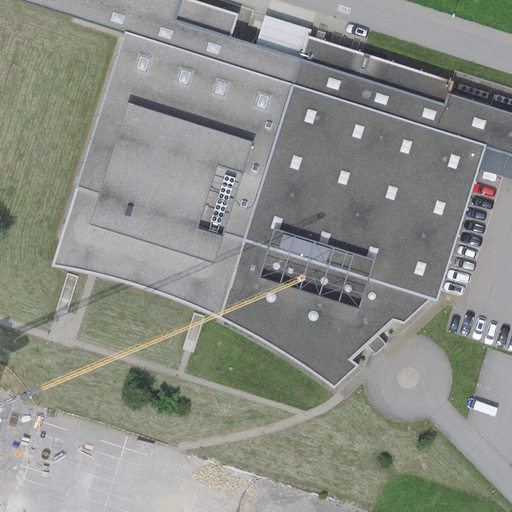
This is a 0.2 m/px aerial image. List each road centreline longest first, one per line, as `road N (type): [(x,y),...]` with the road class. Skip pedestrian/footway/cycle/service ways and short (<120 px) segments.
road 1 (unclassified): [(511,59),(326,0)]
road 2 (unknown): [(511,485),(393,352)]
